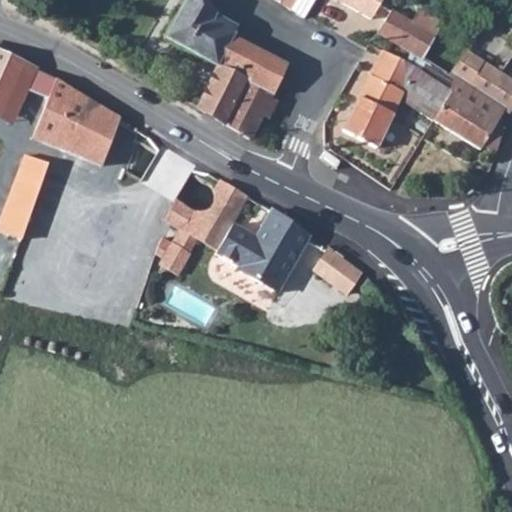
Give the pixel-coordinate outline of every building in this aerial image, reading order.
[(186,0),(163,39),(216,68),(232,39),(233,36),(209,23),(213,16),(214,13),(205,0),(186,0)] [(281,0),(281,2),(303,20),(304,18),(306,15),(314,0),(313,0),(281,0)] [(333,0),(371,20),(383,0),(333,0)] [(410,24),(433,38),(441,24),(418,10),(410,24)] [(374,34),(421,61),(433,38),(410,24),(388,12),(373,33),(374,34)] [(209,23),(233,36),(235,32),(223,25),(224,22),(213,16),(209,23)] [(220,124),(248,142),(287,68),(232,39),(216,68),(243,84),(220,124)] [(341,131),(374,149),(388,121),(397,127),(400,129),(412,108),(432,121),(450,95),(452,93),(417,71),(384,53),(375,68),(352,113),(341,131)] [(450,79),(466,90),(483,64),(468,54),(453,72),(448,78),(450,79)] [(0,106),(17,64),(0,56),(0,106)] [(466,90),(508,116),(509,114),(511,109),(511,64),(507,61),(498,74),(483,64),(466,90)] [(17,64),(0,106),(0,120),(12,126),(32,71),(17,64)] [(441,73),(448,78),(453,72),(449,69),(445,66),(441,73)] [(194,109),(220,124),(243,84),(216,68),(194,109)] [(117,120),(53,82),(32,141),(103,165),(117,120)] [(486,140),(497,146),(502,132),(495,125),(496,124),(450,95),(432,121),(479,150),(486,140)] [(24,157),(4,209),(14,212),(11,223),(27,228),(49,166),(24,157)] [(164,221),(179,230),(198,240),(216,250),(231,225),(246,197),(218,180),(214,187),(214,198),(198,212),(176,199),(164,221)] [(237,267),(235,270),(275,294),(307,240),(267,211),(253,239),(231,225),(216,250),(215,254),(237,267)] [(179,230),(172,242),(191,252),(198,240),(179,230)] [(162,238),(159,247),(168,252),(172,242),(162,238)] [(159,247),(155,256),(162,261),(159,267),(178,276),(191,252),(172,242),(168,252),(159,247)] [(358,276),(326,253),(313,270),(344,294),(358,276)]
